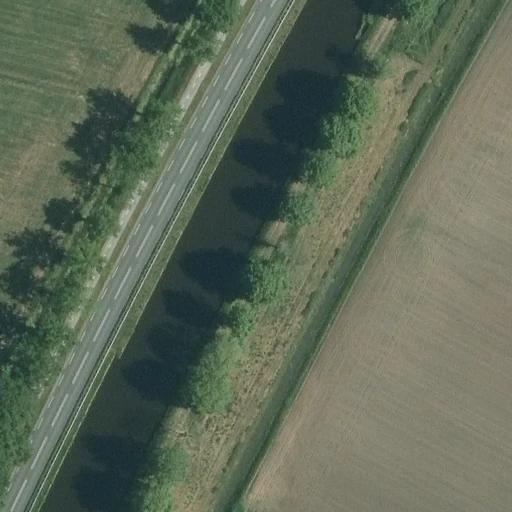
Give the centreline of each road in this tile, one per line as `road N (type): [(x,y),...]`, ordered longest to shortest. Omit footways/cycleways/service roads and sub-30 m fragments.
road 1 (primary): [(5,511),(103,306),(275,0)]
road 2 (track): [(404,0),(320,143),(135,511)]
